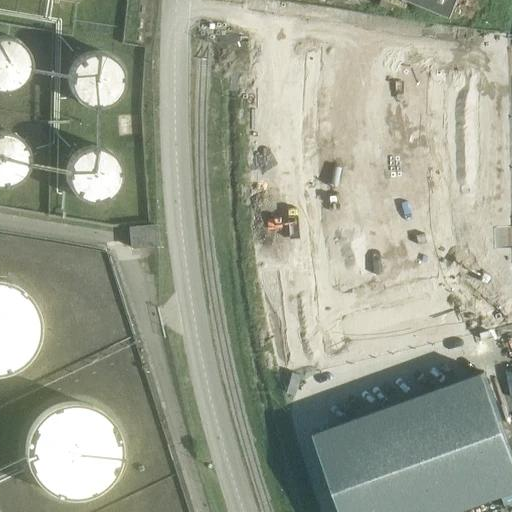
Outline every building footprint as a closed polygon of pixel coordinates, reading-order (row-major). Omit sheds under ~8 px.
[(402,15),(406,4),(397,0),(381,0),(379,5),(402,15)] [(406,0),(437,12),(450,18),(457,0),(406,0)] [(31,64),(31,61),(31,59),(30,57),(29,54),(28,52),(27,49),(26,47),(24,45),(22,43),(20,41),(18,40),(16,38),(14,37),(11,36),(7,35),(5,35),(1,35),(0,35),(0,90),(2,91),(5,91),(7,91),(10,90),(12,89),(15,88),(17,87),(19,86),(21,84),(23,82),(25,80),(26,78),(28,74),(29,72),(30,69),(31,67),(31,64)] [(123,74),(123,71),(122,70),(121,67),(120,65),(119,62),(117,60),(115,58),(113,57),(111,55),(109,54),(106,52),(104,52),(101,51),(97,50),(95,50),(91,51),(88,51),(85,52),(83,53),(81,55),(79,56),(76,58),(75,60),(74,61),(72,63),(71,65),(70,68),(69,70),(68,74),(67,77),(67,79),(68,82),(68,85),(69,87),(70,90),(71,92),(72,94),(74,96),(77,99),(79,101),(82,103),(84,104),(87,105),(90,106),(93,107),(96,107),(99,107),(101,106),(104,105),(108,104),(110,103),(112,101),(115,99),(117,97),(119,94),(120,92),(121,90),(122,87),(123,85),(123,83),(124,81),(124,78),(124,75),(123,74)] [(29,160),(29,158),(29,155),(28,151),(28,149),(27,146),(26,144),(24,142),(23,140),(21,138),(19,136),(17,134),(14,133),(12,132),(9,131),(7,130),(4,130),(0,130),(0,129),(0,185),(1,186),(4,186),(7,185),(9,185),(13,183),(15,182),(18,181),(20,179),(22,177),(23,175),(25,173),(26,170),(27,168),(28,166),(29,163),(29,160)] [(121,175),(121,173),(121,170),(120,167),(120,164),(119,162),(117,158),(115,156),(114,154),(112,152),(110,151),(108,149),(105,148),(103,147),(100,146),(98,145),(95,145),(92,145),(91,145),(87,146),(85,146),(82,147),(80,148),(77,150),(75,151),(72,154),(71,156),(69,158),(67,162),(67,164),(66,167),(65,170),(65,172),(65,175),(66,178),(66,180),(67,184),(69,186),(70,189),(72,191),(73,193),(75,194),(77,196),(80,197),(83,199),(87,200),(90,201),(94,201),(96,201),(99,200),(103,199),(106,198),(109,196),(111,195),(113,193),(115,190),(117,188),(118,185),(119,183),(120,180),(121,178),(121,175)] [(158,245),(156,225),(148,226),(130,228),(132,248),(136,247),(139,247),(150,246),(158,245)] [(0,373),(3,373),(7,372),(10,371),(13,369),(16,367),(19,366),(22,363),(25,360),(28,357),(30,355),(33,350),(34,347),(36,344),(37,341),(37,339),(38,336),(39,332),(39,331),(39,327),(39,325),(39,322),(39,319),(38,315),(37,312),(36,310),(35,307),(34,304),(31,299),(29,297),(27,294),(24,291),(22,289),(17,286),(13,283),(8,281),(5,280),(2,279),(0,279),(0,373)] [(485,372),(314,433),(328,471),(324,472),(330,489),(334,488),(342,511),(453,511),(511,491),(511,456),(505,438),(508,437),(485,372)] [(69,498),(73,498),(76,498),(79,497),(85,496),(90,495),(93,493),(96,492),(99,490),(102,488),(106,485),(108,482),(110,479),(112,477),(113,475),(115,472),(117,469),(117,467),(118,464),(119,461),(120,459),(120,456),(121,452),(121,449),(120,445),(120,444),(120,440),(119,438),(118,435),(117,432),(116,429),(114,426),(112,423),(109,419),(106,415),(103,413),(100,410),(96,408),(93,406),(90,405),(86,404),(83,403),(78,402),(73,402),(69,402),(66,402),(62,403),(59,404),(54,405),(49,408),(46,409),(43,411),(41,414),(38,416),(35,420),(33,423),(31,426),(29,429),(29,430),(27,433),(26,437),(25,440),(25,444),(25,447),(25,451),(25,454),(25,457),(26,461),(27,464),(28,467),(29,471),(31,474),(33,477),(35,479),(37,482),(40,485),(42,487),(45,489),(48,491),(52,493),(56,495),(59,496),(64,497),(66,497),(69,498)]
